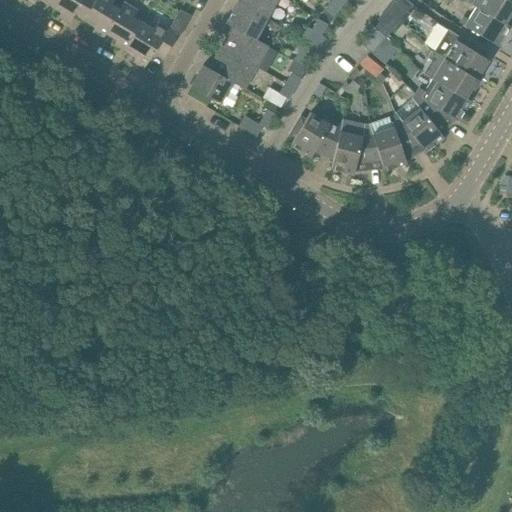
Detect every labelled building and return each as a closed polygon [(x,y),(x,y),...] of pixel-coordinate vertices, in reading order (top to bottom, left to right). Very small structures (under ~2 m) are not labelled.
[(53,0),(50,5),(61,12),(59,16),(69,22),(74,14),(85,20),(96,0),(53,0)] [(105,33),(121,6),(113,1),(113,0),(97,0),(85,20),(95,27),(93,31),(104,37),(106,33),(105,33)] [(275,0),(238,0),(238,2),(267,17),(275,0)] [(333,17),(341,7),(332,0),(325,10),(333,17)] [(407,0),(397,0),(396,2),(407,12),(413,5),(407,0)] [(511,1),(509,0),(466,0),(471,3),(476,6),(477,6),(505,23),(511,10),(511,1)] [(125,50),(143,19),(134,14),(137,10),(124,2),(121,6),(105,33),(106,33),(117,40),(114,44),(125,50)] [(255,38),(267,17),(238,2),(226,23),(232,27),(255,38)] [(464,16),(460,22),(497,45),(509,25),(505,23),(477,6),(476,6),(468,19),(464,16)] [(155,26),(143,19),(125,50),(136,57),(133,61),(144,67),(154,51),(164,57),(177,36),(179,37),(192,16),(181,9),(169,30),(157,22),(155,26)] [(318,19),(312,29),(322,35),(328,24),(318,19)] [(392,31),(381,20),(375,28),(386,37),(392,31)] [(268,45),(255,38),(232,27),(221,47),(256,67),(268,45)] [(457,40),(459,36),(447,29),(434,50),(439,54),(444,57),(477,78),(488,60),(457,40)] [(379,46),(367,37),(361,44),(373,53),(379,46)] [(245,89),(256,67),(221,47),(209,68),(232,82),(245,89)] [(439,54),(434,50),(434,51),(429,48),(424,56),(429,59),(421,72),(432,78),(465,97),(471,88),(474,90),(480,80),(477,78),(444,57),(439,54)] [(310,55),(300,49),(294,60),(303,66),(310,55)] [(367,56),(360,64),(382,83),(386,78),(380,73),(383,69),(367,56)] [(232,82),(209,68),(203,65),(191,86),(220,103),(232,82)] [(285,83),(295,89),(301,78),(292,72),(285,83)] [(470,100),(465,97),(432,78),(424,90),(419,87),(415,92),(422,97),(426,99),(425,100),(456,119),(458,120),(470,100)] [(289,99),(295,89),(285,83),(279,93),(289,99)] [(442,135),(456,119),(425,100),(426,99),(422,97),(415,92),(411,99),(418,107),(403,120),(401,121),(420,145),(425,151),(444,137),(442,135)] [(266,128),(275,114),(268,110),(259,124),(266,128)] [(332,120),(333,119),(327,115),(324,120),(310,112),(306,118),(301,115),(288,135),(294,139),(291,145),(311,157),(314,151),(333,159),(340,130),(341,131),(344,119),(342,118),(341,123),(332,120)] [(401,121),(403,120),(400,117),(391,123),(394,128),(373,135),(372,136),(384,169),(384,170),(406,163),(404,155),(420,145),(401,121)] [(372,136),(373,135),(369,123),(365,123),(344,119),(341,131),(340,130),(333,159),(331,168),(354,173),(354,172),(384,169),(372,136)] [(505,175),(500,184),(509,185),(511,176),(505,175)] [(501,186),(500,194),(508,195),(509,187),(501,186)]
